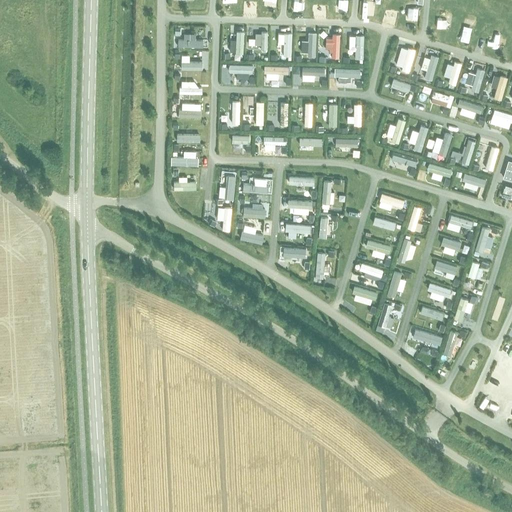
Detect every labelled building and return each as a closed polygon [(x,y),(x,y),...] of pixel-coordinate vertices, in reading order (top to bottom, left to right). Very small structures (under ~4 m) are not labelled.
[(416,15),(417,0),(414,0),(405,0),(405,15),(416,15)] [(432,25),(440,27),(442,19),(435,17),(432,25)] [(493,31),(493,21),(483,21),(483,31),(493,31)] [(463,26),(460,35),(469,38),(472,30),(463,26)] [(266,28),(258,28),(258,46),(274,46),(274,38),(266,38),(266,28)] [(243,29),(234,29),(234,51),(242,51),(243,29)] [(282,30),(281,53),(289,53),(289,30),(282,30)] [(338,55),(339,31),(331,31),(330,54),(338,55)] [(353,57),(362,57),(362,33),(353,33),(353,57)] [(175,46),(202,46),(202,37),(175,37),(175,46)] [(396,57),(402,59),(399,69),(407,71),(414,47),(400,44),(396,57)] [(422,54),(419,66),(426,68),(429,55),(422,54)] [(448,75),(446,81),(453,83),(460,61),(453,58),(451,62),(446,60),(441,73),(448,75)] [(227,61),(227,69),(252,70),(252,63),(227,61)] [(276,79),(276,72),(287,72),(287,63),(262,64),(262,79),(276,79)] [(476,90),(483,67),(476,65),(469,88),(476,90)] [(334,66),(333,73),(358,75),(358,67),(334,66)] [(497,73),(493,97),(501,98),(505,74),(497,73)] [(420,92),(428,94),(430,88),(422,85),(420,92)] [(431,89),(429,101),(445,104),(447,92),(431,89)] [(477,117),(482,104),(461,97),(459,104),(464,106),(462,112),(477,117)] [(238,122),(238,98),(230,98),(230,122),(238,122)] [(254,99),(254,122),(262,122),(262,99),(254,99)] [(326,102),(327,124),(336,124),(335,101),(326,102)] [(511,112),(493,106),(490,114),(511,121),(511,112)] [(387,142),(395,144),(403,117),(395,115),(387,142)] [(230,140),(247,141),(248,133),(230,132),(230,140)] [(261,133),(261,141),(285,143),(285,134),(261,133)] [(334,136),(333,145),(356,146),(356,137),(334,136)] [(464,137),(461,159),(475,161),(476,152),(470,151),(471,138),(464,137)] [(491,168),(496,145),(489,143),(484,167),(491,168)] [(414,166),(416,156),(390,151),(388,163),(405,167),(406,164),(414,166)] [(455,169),(430,162),(428,170),(452,177),(455,169)] [(463,174),(460,184),(477,189),(480,179),(463,174)] [(330,206),(331,189),(329,189),(329,179),(321,178),(320,206),(330,206)] [(511,189),(504,188),(502,196),(511,198),(511,189)] [(401,205),(403,197),(379,192),(377,200),(401,205)] [(220,229),(228,229),(230,205),(222,204),(220,229)] [(468,227),(471,220),(449,212),(444,224),(455,229),(458,223),(468,227)] [(325,236),(326,215),(318,215),(317,236),(325,236)] [(475,248),(483,249),(486,226),(478,225),(475,248)] [(400,238),(397,256),(410,259),(414,241),(400,238)] [(281,254),(304,255),(305,246),(281,244),(281,254)] [(351,297),(368,303),(372,291),(352,284),(350,290),(353,291),(351,297)] [(383,301),(375,323),(382,325),(389,303),(383,301)] [(370,320),(371,314),(360,311),(358,317),(370,320)] [(395,323),(398,316),(391,314),(389,321),(395,323)] [(413,327),(411,335),(437,342),(440,335),(413,327)] [(443,348),(450,350),(456,329),(448,328),(443,348)]
